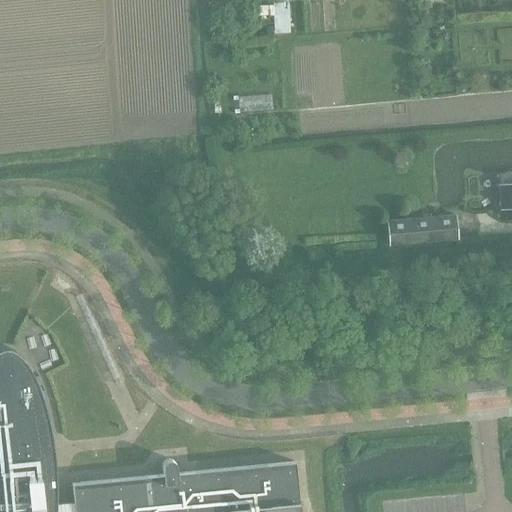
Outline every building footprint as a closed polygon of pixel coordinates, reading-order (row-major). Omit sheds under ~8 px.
[(257,19),(257,16),(273,15),(274,33),(291,33),(289,2),(273,3),(273,5),(256,6),(250,5),(250,20),(257,19)] [(240,97),(241,109),(273,106),(272,94),(240,97)] [(511,182),(510,182),(511,185),(496,186),(497,210),(511,208),(511,182)] [(387,222),(389,245),(458,238),(455,215),(387,222)] [(0,511),(299,511),(295,461),(177,473),(176,465),(176,464),(176,463),(175,463),(175,462),(174,461),(174,460),(173,460),(172,459),(171,459),(170,459),(169,459),(168,459),(167,459),(166,460),(165,460),(165,461),(164,461),(163,462),(163,463),(162,463),(162,464),(162,465),(162,466),(163,474),(72,483),(74,502),(56,503),(56,500),(56,498),(56,496),(56,494),(56,489),(56,484),(56,482),(55,475),(55,469),(54,459),(54,454),(53,452),(53,445),(52,440),(51,432),(50,430),(49,424),(48,421),(46,410),(43,399),(39,388),(36,381),(33,374),(31,370),(30,367),(28,365),(27,363),(25,361),(24,359),(22,358),(21,356),(19,354),(18,352),(14,350),(13,349),(11,348),(9,348),(7,347),(5,347),(3,348),(0,348),(0,511)] [(295,450),(200,462),(201,469),(296,457),(295,450)]
